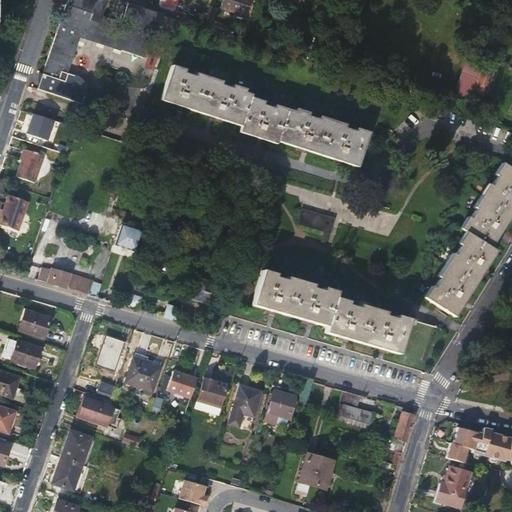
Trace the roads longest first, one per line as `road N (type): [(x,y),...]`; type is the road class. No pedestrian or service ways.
road 1 (residential): [(138,132),(174,125),(344,182),(370,176),(412,136),(435,129),(511,157)]
road 2 (residential): [(91,307),(431,402)]
road 3 (residential): [(91,307),(22,511)]
road 4 (residential): [(511,270),(431,402)]
road 5 (residential): [(0,137),(45,0)]
